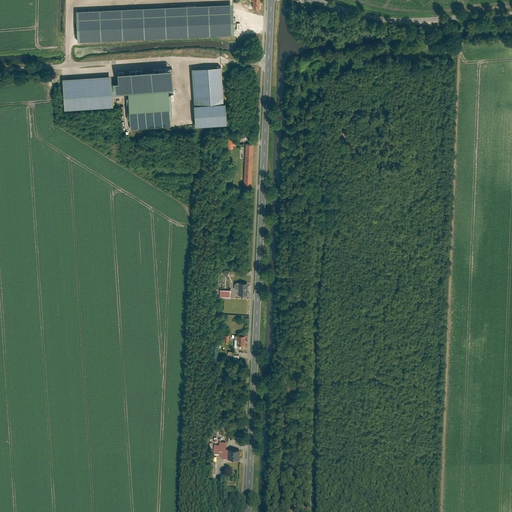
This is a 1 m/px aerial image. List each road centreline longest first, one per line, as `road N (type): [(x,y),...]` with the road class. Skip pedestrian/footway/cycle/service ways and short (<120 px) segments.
road 1 (tertiary): [(247,511),(269,0)]
road 2 (track): [(262,62),(169,57),(0,70)]
road 3 (unclassified): [(315,0),(403,20),(511,13)]
